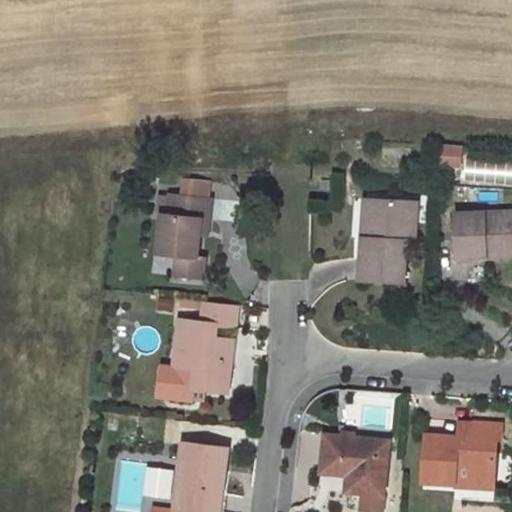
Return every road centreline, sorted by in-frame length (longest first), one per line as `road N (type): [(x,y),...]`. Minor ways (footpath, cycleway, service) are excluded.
road 1 (residential): [(511,375),(284,357)]
road 2 (residential): [(284,357),(265,511)]
